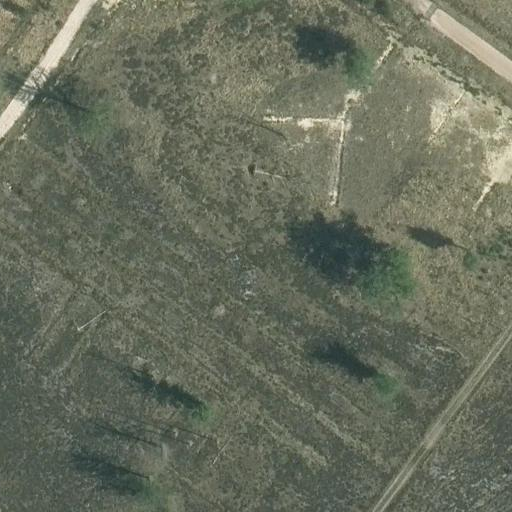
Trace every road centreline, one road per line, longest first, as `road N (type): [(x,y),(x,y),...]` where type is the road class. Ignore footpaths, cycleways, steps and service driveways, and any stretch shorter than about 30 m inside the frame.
road 1 (track): [(380,511),(511,331)]
road 2 (track): [(90,0),(0,126)]
